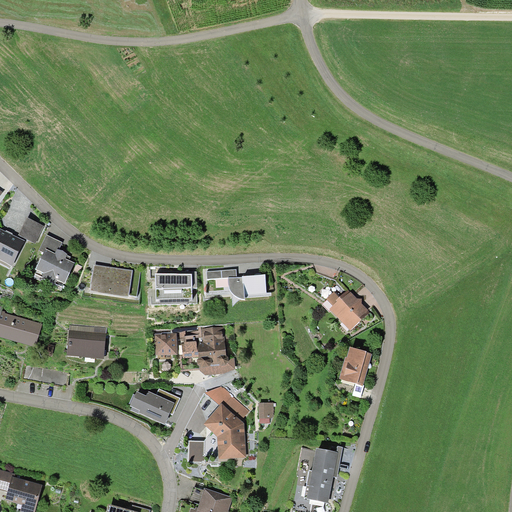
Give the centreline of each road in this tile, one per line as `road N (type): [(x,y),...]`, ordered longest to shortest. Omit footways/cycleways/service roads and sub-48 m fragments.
road 1 (residential): [(0,167),(78,237),(124,258),(310,257),(364,281),(387,312),(389,329),(341,511)]
road 2 (unclassified): [(0,22),(135,43),(301,15)]
road 3 (unclassified): [(301,15),(314,59),(359,112),(511,179)]
road 4 (residential): [(167,511),(170,481),(161,460),(127,423),(0,395)]
road 5 (track): [(301,15),(511,16)]
